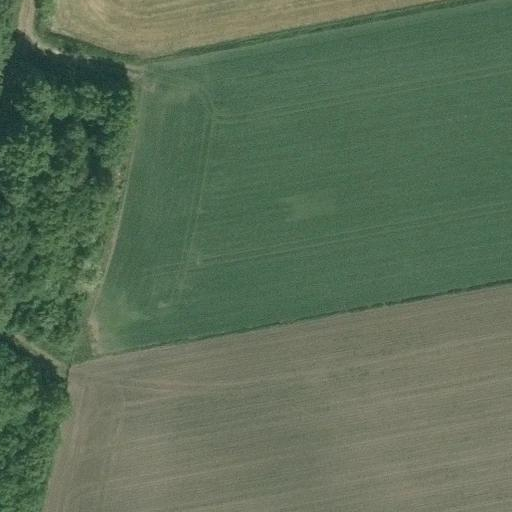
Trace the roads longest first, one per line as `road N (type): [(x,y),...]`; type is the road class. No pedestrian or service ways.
road 1 (track): [(28,0),(0,139)]
road 2 (track): [(19,44),(143,72)]
